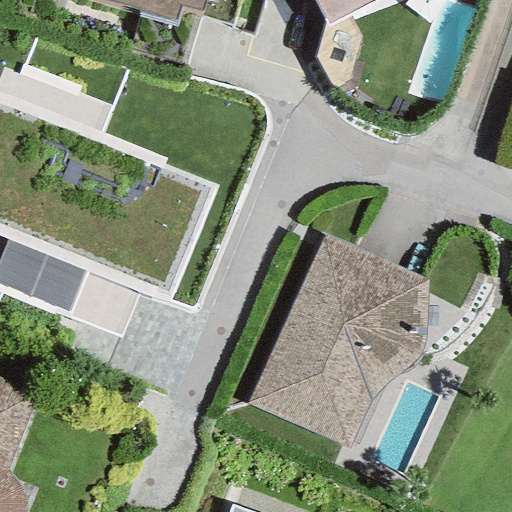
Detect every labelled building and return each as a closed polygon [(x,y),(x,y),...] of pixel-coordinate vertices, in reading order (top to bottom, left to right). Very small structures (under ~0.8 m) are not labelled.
[(209,0),(74,0),(70,14),(195,50),(209,0)] [(304,0),(326,38),(394,0),(304,0)] [(97,158),(126,71),(39,37),(21,79),(5,72),(0,80),(0,299),(118,351),(133,313),(165,327),(217,199),(97,158)] [(424,297),(324,258),(254,410),(348,453),(368,402),(415,363),(424,297)] [(33,412),(0,397),(0,511),(17,511),(17,505),(3,482),(33,412)]
